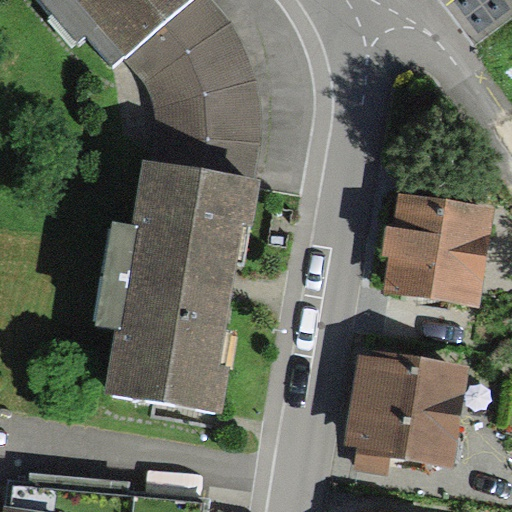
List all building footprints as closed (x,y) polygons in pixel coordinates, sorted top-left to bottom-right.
[(124,56),(75,0),(41,0),(78,42),(85,36),(112,67),(124,56)] [(75,0),(124,56),(189,0),(75,0)] [(231,21),(212,0),(189,0),(124,56),(146,82),(157,106),(158,138),(153,161),(256,178),(263,142),(255,78),(231,21)] [(153,161),(143,159),(132,224),(138,225),(121,329),(116,329),(105,393),(222,413),(230,369),(220,368),(237,267),(244,226),(253,228),(261,179),(256,178),(153,161)] [(494,205),(400,192),(395,227),(386,226),(384,241),(382,257),(389,258),(384,292),(480,306),(494,205)] [(121,329),(138,225),(132,224),(113,222),(96,325),(116,329),(121,329)] [(470,365),(373,350),(372,356),(359,354),(352,396),(345,444),(358,447),(357,454),(392,458),(453,468),(470,365)] [(389,476),(392,458),(357,454),(355,471),(389,476)] [(207,511),(210,499),(8,481),(3,511),(207,511)]
